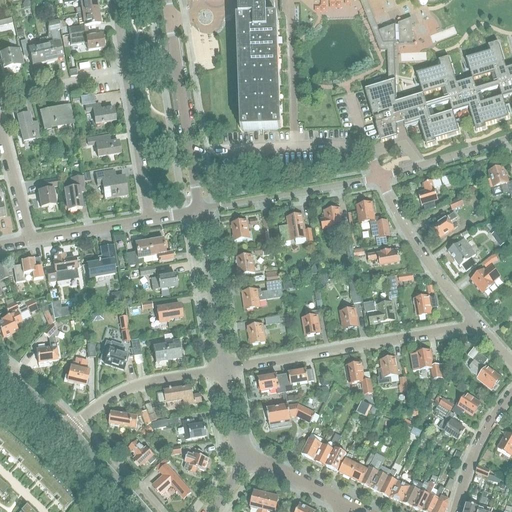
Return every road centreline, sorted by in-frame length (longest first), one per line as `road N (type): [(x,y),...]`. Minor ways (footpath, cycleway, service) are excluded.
road 1 (residential): [(225,368),(473,323)]
road 2 (residential): [(198,210),(166,0)]
road 3 (residential): [(473,323),(379,177)]
road 4 (residential): [(67,428),(133,387),(225,368)]
road 5 (residential): [(379,177),(213,206)]
road 6 (residential): [(225,368),(198,210)]
road 7 (residential): [(148,220),(125,73)]
road 8 (residential): [(511,137),(379,177)]
road 9 (residential): [(455,511),(469,463),(511,394)]
road 10 (residential): [(0,97),(125,73)]
road 11 (residential): [(29,240),(0,122)]
road 12 (residential): [(29,240),(148,220)]
